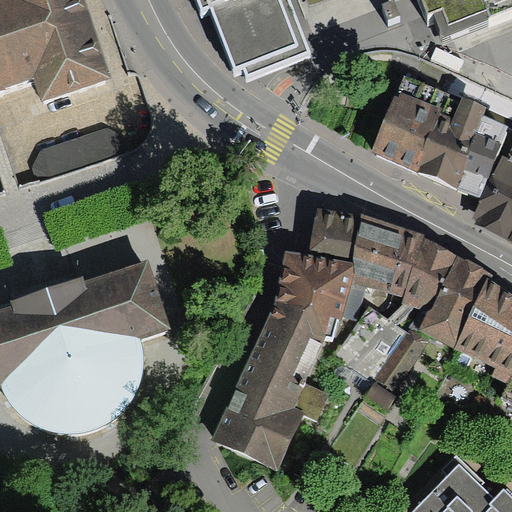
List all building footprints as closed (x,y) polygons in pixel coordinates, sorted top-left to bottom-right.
[(0,0),(0,92),(33,81),(41,107),(115,83),(87,0),(0,0)] [(197,0),(204,18),(216,14),(237,70),(248,65),(254,80),(316,56),(294,0),(197,0)] [(306,0),(311,11),(339,0),(306,0)] [(438,19),(447,41),(511,15),(511,0),(421,0),(431,22),(438,19)] [(394,1),(380,6),(386,26),(400,22),(394,1)] [(452,95),(405,78),(372,151),(418,173),(452,95)] [(418,173),(458,189),(483,116),(486,107),(452,95),(418,173)] [(458,189),(479,197),(508,127),(483,116),(458,189)] [(31,184),(134,150),(130,136),(110,130),(34,154),(27,170),(31,184)] [(511,148),(508,159),(503,157),(474,218),(478,219),(476,224),(508,240),(509,238),(511,238),(511,148)] [(318,208),(308,254),(354,264),(361,217),(318,208)] [(362,214),(361,217),(354,264),(354,275),(343,317),(359,320),(370,306),(381,315),(388,292),(404,296),(402,304),(404,304),(414,307),(422,308),(429,312),(456,256),(423,237),(424,234),(362,214)] [(354,264),(308,254),(287,250),(276,301),(338,319),(342,320),(343,317),(354,275),(354,264)] [(493,276),(456,256),(429,312),(422,308),(413,326),(495,369),(492,376),(509,384),(511,377),(511,294),(491,281),(493,276)] [(0,314),(0,387),(1,387),(10,409),(27,424),(46,433),(65,437),(90,436),(113,426),(127,413),(137,397),(143,377),(146,362),(141,343),(171,334),(149,266),(86,286),(84,281),(48,293),(11,305),(12,311),(0,314)] [(276,301),(211,441),(232,451),(277,469),(303,415),(317,422),(330,394),(307,384),(327,335),(333,337),(338,319),(276,301)] [(374,378),(398,392),(429,341),(409,329),(407,332),(396,325),(414,307),(404,304),(388,320),(381,315),(370,306),(359,320),(334,358),(371,382),(374,378)] [(511,377),(509,384),(502,399),(511,404),(511,377)] [(396,396),(374,383),(366,397),(387,410),(396,396)] [(505,511),(457,468),(415,511),(505,511)]
